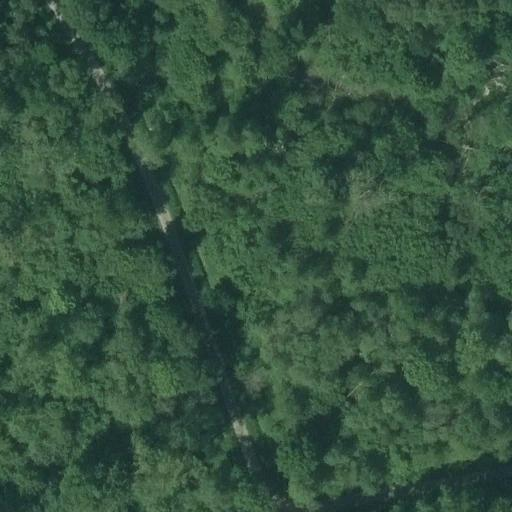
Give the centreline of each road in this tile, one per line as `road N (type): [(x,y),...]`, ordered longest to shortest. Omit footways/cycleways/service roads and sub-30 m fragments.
road 1 (unclassified): [(266,511),(126,156),(69,45),(34,0)]
road 2 (unclassified): [(511,467),(267,511)]
